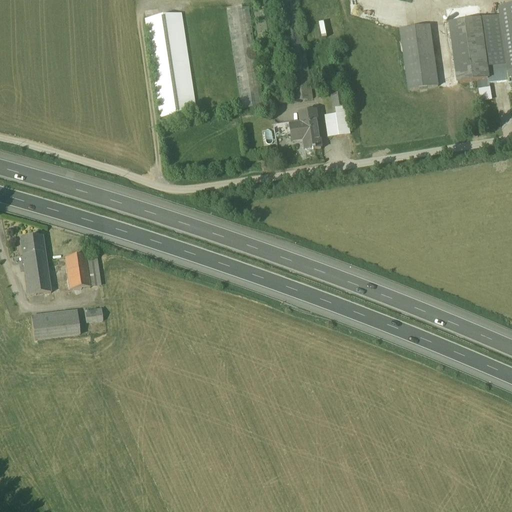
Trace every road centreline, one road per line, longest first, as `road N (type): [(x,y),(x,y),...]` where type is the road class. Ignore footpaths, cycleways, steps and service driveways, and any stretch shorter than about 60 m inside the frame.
road 1 (motorway): [(511,340),(163,206),(0,159)]
road 2 (motorway): [(0,195),(346,304),(511,374)]
road 3 (unclassified): [(511,139),(200,190),(152,185),(0,140)]
